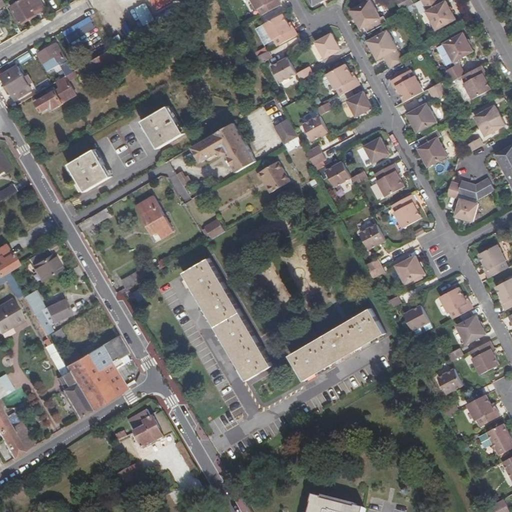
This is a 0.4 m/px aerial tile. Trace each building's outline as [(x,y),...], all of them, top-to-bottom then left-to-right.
[(36,13),(28,0),(21,0),(11,6),(20,22),(36,13)] [(149,0),(156,10),(172,0),(149,0)] [(251,0),(256,8),(258,8),(259,12),(261,14),(281,4),(278,0),(251,0)] [(409,0),(397,0),(396,1),(403,13),(414,7),(409,0)] [(442,7),(438,0),(427,0),(424,2),(430,14),(429,15),(438,34),(458,23),(448,4),(442,7)] [(365,29),(369,36),(389,25),(385,18),(381,20),(372,2),(352,13),(362,31),(365,29)] [(291,30),(287,23),(283,14),(264,23),(272,38),(273,37),(275,43),(276,45),(297,35),(293,28),(291,30)] [(391,70),(403,64),(400,58),(397,52),(398,51),(389,33),(369,43),(379,62),(385,59),(391,70)] [(341,51),(333,35),(317,44),(325,60),(341,51)] [(466,37),(446,48),(456,65),(476,55),(466,37)] [(58,61),(63,58),(55,44),(39,54),(48,71),(60,64),(58,61)] [(257,55),(256,55),(260,63),(272,56),(269,49),(267,50),(261,53),(257,55)] [(84,65),(83,65),(86,70),(90,77),(117,61),(110,50),(84,65)] [(299,73),(290,57),(274,65),(283,82),(297,74),(299,73)] [(74,70),(69,61),(62,65),(67,74),(74,70)] [(18,66),(2,76),(12,94),(20,90),(23,94),(32,90),(18,66)] [(311,67),(299,74),(302,80),(315,74),(311,67)] [(340,92),(342,97),(361,88),(357,80),(355,81),(352,76),(347,67),(329,76),(337,93),(340,92)] [(448,74),(453,84),(454,84),(463,79),(466,77),(460,67),(448,74)] [(484,76),(486,75),(483,68),(466,77),(463,79),(467,86),(466,86),(474,102),(492,92),(487,82),(484,76)] [(67,75),(66,76),(68,80),(78,75),(75,70),(74,71),(67,75)] [(399,89),(401,94),(407,104),(426,94),(425,92),(417,78),(416,79),(413,74),(412,72),(411,73),(402,78),(392,83),(396,90),(399,89)] [(66,76),(55,82),(59,88),(36,102),(42,111),(52,105),(54,109),(63,103),(61,98),(74,91),(68,80),(66,76)] [(441,86),(429,92),(435,103),(447,96),(443,89),(441,86)] [(365,93),(348,102),(357,119),(374,110),(365,93)] [(330,104),(318,110),(319,111),(322,118),(322,119),(334,113),(330,104)] [(171,105),(146,120),(161,147),(186,133),(171,105)] [(474,116),(478,126),(498,115),(493,105),(474,116)] [(418,135),(438,125),(428,107),(408,117),(418,135)] [(498,115),(478,126),(483,135),(503,124),(498,115)] [(468,116),(460,120),(456,123),(459,130),(471,123),(468,116)] [(274,126),(284,145),(286,144),(298,137),(289,118),(274,126)] [(322,119),(322,118),(305,127),(314,143),(330,135),(322,119)] [(235,122),(193,146),(202,162),(208,157),(218,151),(220,149),(220,151),(226,153),(227,153),(237,172),(256,161),(235,122)] [(441,138),(438,132),(418,142),(421,148),(419,150),(429,168),(448,157),(438,139),(441,138)] [(298,137),(286,144),(290,152),(303,145),(298,137)] [(467,145),(470,151),(483,145),(479,138),(467,145)] [(390,156),(382,141),(365,149),(374,165),(390,156)] [(511,145),(494,156),(510,185),(507,186),(511,195),(511,194),(511,145)] [(97,148),(71,163),(86,191),(112,176),(97,148)] [(308,154),(311,160),(323,153),(320,148),(308,154)] [(218,151),(208,157),(210,160),(220,153),(218,151)] [(323,153),(311,160),(314,166),(326,159),(323,153)] [(266,178),(273,191),(291,180),(280,160),(259,172),(263,179),(266,178)] [(351,177),(342,161),(326,170),(335,186),(336,185),(348,178),(351,177)] [(397,169),(394,163),(374,173),(378,180),(376,181),(385,196),(403,186),(399,177),(395,171),(397,169)] [(176,174),(179,179),(184,176),(181,171),(176,174)] [(351,178),(355,184),(366,178),(363,171),(351,178)] [(179,179),(183,186),(191,182),(187,175),(179,179)] [(266,178),(263,179),(270,192),(273,191),(266,178)] [(460,184),(457,194),(478,199),(495,190),(488,178),(476,185),(462,181),(460,184)] [(451,182),(447,195),(456,198),(457,194),(460,184),(451,182)] [(0,199),(16,190),(12,183),(0,189),(0,199)] [(143,216),(160,206),(153,195),(136,204),(143,216)] [(412,202),(415,201),(411,195),(392,205),(395,212),(394,213),(402,228),(421,219),(416,209),(412,202)] [(474,221),(479,204),(461,199),(456,215),(474,221)] [(160,206),(143,216),(152,233),(169,223),(160,206)] [(109,216),(106,209),(90,219),(93,225),(109,216)] [(204,225),(212,238),(225,231),(217,218),(204,225)] [(169,223),(152,233),(157,240),(174,230),(169,223)] [(385,241),(376,224),(361,233),(370,249),(385,241)] [(204,238),(201,232),(177,246),(181,252),(204,238)] [(0,274),(7,270),(16,265),(4,244),(0,246),(0,274)] [(479,255),(484,264),(487,271),(485,272),(488,279),(508,269),(504,262),(506,261),(496,245),(479,255)] [(51,252),(31,264),(39,279),(59,267),(51,252)] [(411,283),(424,276),(427,274),(417,255),(397,265),(407,285),(411,283)] [(274,366),(213,257),(187,272),(204,301),(234,355),(249,380),(274,366)] [(377,259),(366,265),(367,267),(370,271),(381,265),(377,259)] [(143,265),(138,268),(142,276),(147,272),(143,265)] [(383,267),(371,274),(374,280),(386,273),(383,267)] [(142,276),(138,268),(119,279),(123,287),(142,276)] [(7,270),(2,273),(12,290),(17,287),(12,279),(7,270)] [(14,277),(12,279),(18,288),(26,283),(21,274),(17,276),(15,273),(12,274),(14,277)] [(424,276),(411,283),(412,285),(425,278),(424,276)] [(511,279),(495,288),(501,299),(503,304),(501,305),(505,312),(511,308),(511,279)] [(441,295),(442,297),(456,289),(455,287),(441,295)] [(467,304),(464,299),(459,288),(456,289),(442,297),(440,298),(448,315),(450,314),(452,320),(473,310),(470,302),(467,304)] [(148,297),(143,290),(135,295),(139,302),(148,297)] [(50,328),(29,292),(22,296),(43,332),(50,328)] [(277,301),(284,312),(295,304),(288,293),(277,301)] [(0,303),(0,332),(23,318),(11,297),(0,303)] [(398,297),(386,303),(389,309),(390,310),(401,303),(398,297)] [(44,310),(52,323),(68,314),(60,300),(44,310)] [(421,307),(404,316),(412,331),(429,323),(421,307)] [(387,333),(377,316),(372,308),(292,355),(297,364),(306,380),(328,367),(368,344),(387,333)] [(477,318),(457,328),(466,346),(486,336),(477,318)] [(69,363),(63,366),(63,367),(89,411),(124,389),(109,363),(127,352),(118,337),(117,334),(79,357),(69,363)] [(492,351),(494,350),(490,342),(470,353),(473,360),(471,360),(479,376),(499,366),(495,357),(492,351)] [(65,356),(69,363),(79,357),(74,350),(65,356)] [(458,351),(446,357),(450,363),(462,357),(458,351)] [(63,367),(63,366),(55,353),(50,356),(62,376),(60,376),(64,383),(60,385),(63,391),(62,391),(77,418),(88,412),(89,411),(63,367)] [(444,396),(462,387),(454,371),(436,380),(444,396)] [(0,397),(12,391),(3,376),(0,377),(0,397)] [(493,411),(490,406),(486,397),(464,407),(473,424),(475,423),(478,430),(500,419),(495,410),(493,411)] [(455,404),(442,410),(445,417),(458,410),(455,404)] [(174,431),(163,411),(151,418),(147,410),(131,418),(136,430),(134,432),(143,447),(174,431)] [(0,436),(2,440),(13,433),(6,420),(1,414),(0,414),(0,436)] [(6,420),(13,433),(24,451),(34,445),(20,423),(18,421),(15,415),(6,420)] [(511,441),(503,425),(487,433),(499,456),(511,449),(511,441)] [(116,434),(119,440),(126,436),(123,430),(116,434)] [(13,433),(2,440),(13,458),(19,454),(24,451),(13,433)] [(192,472),(196,470),(180,442),(177,443),(175,444),(192,472)] [(511,458),(503,463),(511,480),(511,458)] [(137,463),(117,475),(123,485),(143,473),(137,463)] [(149,483),(156,496),(172,487),(164,474),(149,483)] [(221,511),(211,495),(205,498),(213,511),(221,511)] [(366,511),(367,508),(358,506),(357,507),(326,500),(324,498),(315,496),(313,505),(315,505),(313,511),(366,511)] [(509,511),(503,500),(491,507),(493,511),(509,511)]
